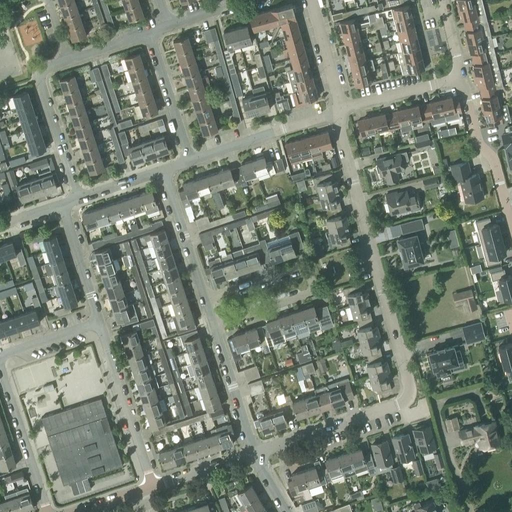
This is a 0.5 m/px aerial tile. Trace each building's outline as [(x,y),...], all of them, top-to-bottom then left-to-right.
[(74,0),(73,0),(60,5),(64,16),(78,11),(74,0)] [(138,0),(122,0),(125,8),(139,3),(138,0)] [(457,9),(483,3),(482,0),(456,0),(458,3),(456,4),(457,9)] [(106,2),(101,4),(105,15),(110,13),(106,2)] [(139,3),(125,8),(129,20),(143,15),(139,3)] [(283,6),(287,21),(296,19),(291,3),(283,6)] [(464,26),(487,20),(483,3),(457,9),(459,15),(460,15),(462,20),(463,20),(464,26)] [(98,4),(93,6),(97,17),(102,16),(98,4)] [(394,20),(411,16),(408,5),(391,9),(394,20)] [(274,8),(279,23),(287,21),(283,6),(274,8)] [(266,10),(270,26),(279,23),(274,8),(266,10)] [(257,13),(262,28),(270,26),(266,10),(257,13)] [(78,11),(64,16),(68,27),(82,23),(78,11)] [(114,25),(110,14),(110,13),(105,15),(109,27),(114,25)] [(262,28),(257,13),(249,15),(253,30),(262,28)] [(106,27),(103,19),(102,16),(97,17),(101,29),(106,27)] [(411,16),(394,20),(397,30),(414,26),(411,16)] [(356,17),(339,22),(342,32),(359,28),(359,29),(370,26),(370,25),(369,22),(358,24),(356,17)] [(465,43),(491,37),(487,20),(464,26),(466,31),(464,31),(466,36),(464,37),(465,43)] [(82,23),(68,27),(72,39),(86,34),(82,23)] [(285,37),(300,33),(297,23),(282,27),(285,37)] [(234,28),(239,46),(251,42),(246,25),(234,28)] [(399,41),(416,37),(414,26),(397,30),(399,41)] [(212,41),(213,41),(218,39),(215,27),(208,29),(212,41)] [(223,50),(230,75),(236,73),(231,56),(234,51),(233,47),(239,46),(234,28),(223,31),(228,49),(223,50)] [(359,28),(342,32),(344,42),(361,38),(359,28)] [(212,41),(208,29),(203,31),(207,43),(212,41)] [(300,33),(285,37),(287,48),(303,43),(300,33)] [(177,53),(191,48),(187,36),(173,41),(177,53)] [(416,37),(399,41),(402,51),(419,47),(416,37)] [(472,59),(495,53),(491,37),(465,43),(467,48),(469,48),(470,53),(471,53),(472,59)] [(361,38),(344,42),(347,53),(364,49),(361,38)] [(216,53),(221,51),(218,39),(213,41),(216,53)] [(303,43),(287,48),(290,58),(305,54),(303,43)] [(419,47),(402,51),(396,52),(399,63),(422,58),(419,47)] [(191,48),(177,53),(180,64),(195,60),(191,48)] [(364,49),(347,53),(349,63),(367,59),(364,49)] [(221,51),(216,53),(219,64),(225,63),(221,51)] [(128,69),(142,64),(139,53),(124,57),(128,69)] [(257,66),(263,65),(259,53),(253,55),(257,66)] [(474,76),(499,70),(495,53),(472,59),(474,64),(473,65),(474,70),(472,70),(474,76)] [(293,69),(308,64),(305,54),(290,58),(293,69)] [(367,59),(349,63),(352,74),(369,70),(374,69),(371,58),(367,59)] [(422,58),(399,63),(402,74),(424,69),(422,58)] [(195,60),(180,64),(184,76),(198,71),(195,60)] [(109,75),(110,75),(106,63),(100,65),(104,77),(109,75)] [(225,63),(219,64),(223,76),(228,74),(225,63)] [(142,64),(128,69),(132,81),(146,76),(142,64)] [(291,69),(290,69),(286,71),(289,81),(311,75),(308,64),(293,69),(291,69)] [(263,65),(257,66),(260,78),(266,76),(263,65)] [(96,81),(96,80),(101,79),(97,67),(92,69),(96,81)] [(369,70),(352,74),(355,85),(372,81),(369,70)] [(481,93),(497,88),(503,87),(499,70),(474,76),(475,82),(477,81),(478,87),(479,86),(481,93)] [(198,71),(184,76),(188,87),(202,83),(198,71)] [(242,95),(236,73),(230,75),(236,97),(242,95)] [(228,74),(223,76),(226,88),(231,86),(228,74)] [(63,91),(77,87),(73,75),(59,79),(63,91)] [(109,75),(104,77),(108,88),(112,87),(109,75)] [(311,75),(289,81),(292,92),(314,86),(314,85),(311,75)] [(146,76),(132,81),(136,92),(150,87),(146,76)] [(100,92),(105,90),(101,79),(96,80),(100,92)] [(202,83),(188,87),(191,99),(206,94),(202,83)] [(314,85),(314,86),(292,92),(296,106),(317,100),(316,97),(317,97),(316,92),(319,91),(317,84),(314,85)] [(259,115),(259,114),(267,112),(266,110),(270,109),(263,85),(252,89),(253,95),(256,104),(258,112),(259,115)] [(231,86),(226,88),(229,99),(234,98),(231,86)] [(67,103),(81,98),(77,87),(63,91),(67,103)] [(112,87),(108,88),(112,100),(116,98),(112,87)] [(150,87),(136,92),(139,104),(154,99),(150,87)] [(482,109),(500,105),(497,91),(498,91),(497,88),(481,93),(482,98),(481,98),(482,103),(480,104),(482,109)] [(105,90),(100,92),(104,103),(109,102),(105,90)] [(16,107),(31,102),(27,91),(13,95),(16,107)] [(206,94),(191,99),(195,110),(210,106),(206,94)] [(258,112),(256,104),(253,95),(242,98),(247,115),(258,112)] [(279,111),(284,110),(280,95),(275,97),(274,97),(279,111)] [(446,96),(439,97),(446,122),(459,118),(458,114),(461,113),(459,104),(457,96),(452,97),(451,96),(446,98),(446,96)] [(446,122),(439,97),(434,99),(435,100),(429,102),(430,103),(424,104),(428,121),(431,120),(432,125),(446,122)] [(70,114),(85,110),(81,98),(67,103),(70,114)] [(116,98),(112,100),(116,112),(120,110),(116,98)] [(234,98),(229,99),(231,105),(233,111),(237,109),(234,98)] [(154,99),(139,104),(143,116),(157,111),(154,99)] [(31,102),(16,107),(20,118),(35,114),(31,102)] [(109,102),(104,103),(108,115),(113,113),(109,102)] [(407,105),(413,129),(422,127),(421,122),(425,121),(425,122),(428,121),(424,104),(418,106),(418,104),(413,106),(412,104),(407,105)] [(500,105),(482,109),(483,115),(485,115),(486,120),(487,120),(489,125),(510,120),(507,104),(501,105),(500,105)] [(393,124),(395,129),(398,128),(397,127),(400,127),(401,132),(413,129),(407,105),(401,107),(401,108),(396,110),(399,122),(393,124)] [(210,106),(195,110),(199,122),(213,117),(210,106)] [(237,109),(233,111),(232,111),(235,123),(241,121),(237,109)] [(74,126),(89,121),(85,110),(70,114),(74,126)] [(372,114),(377,132),(391,129),(391,130),(395,129),(393,124),(387,125),(384,113),(379,114),(379,112),(372,114)] [(111,127),(113,126),(116,125),(113,113),(108,115),(111,127)] [(35,114),(20,118),(24,130),(38,125),(35,114)] [(377,132),(372,114),(367,115),(368,117),(362,118),(363,119),(357,121),(361,136),(377,132)] [(213,117),(199,122),(203,133),(217,129),(213,117)] [(119,123),(121,128),(132,124),(131,119),(119,123)] [(146,123),(148,129),(160,125),(158,119),(146,123)] [(78,137),(92,133),(89,121),(74,126),(78,137)] [(38,125),(24,130),(28,141),(42,136),(38,125)] [(510,133),(502,135),(505,148),(510,167),(511,166),(511,125),(509,127),(510,133)] [(113,126),(111,127),(108,128),(111,139),(116,138),(113,126)] [(438,136),(456,132),(454,126),(436,130),(438,136)] [(317,133),(321,150),(332,147),(327,130),(317,133)] [(127,142),(124,131),(118,133),(122,144),(127,142)] [(92,133),(78,137),(82,149),(96,144),(92,133)] [(321,150),(317,133),(306,136),(312,157),(322,154),(321,150)] [(151,139),(156,154),(169,150),(167,146),(171,144),(167,135),(164,136),(163,135),(151,139)] [(42,136),(28,141),(31,153),(46,148),(42,136)] [(312,157),(306,136),(295,139),(301,160),(312,157)] [(116,138),(111,139),(115,151),(120,149),(116,138)] [(156,154),(151,139),(139,143),(144,158),(156,154)] [(295,139),(285,142),(291,163),(301,160),(295,139)] [(416,150),(431,146),(429,139),(414,143),(416,150)] [(127,142),(122,144),(125,155),(130,154),(133,162),(144,158),(139,143),(129,146),(127,142)] [(86,160),(100,156),(96,144),(82,149),(86,160)] [(118,163),(119,163),(124,161),(120,149),(115,151),(114,151),(118,163)] [(402,161),(408,160),(406,151),(376,159),(381,176),(385,175),(387,183),(399,179),(397,172),(404,170),(402,161)] [(16,158),(18,163),(25,161),(23,155),(16,158)] [(100,156),(86,160),(89,172),(104,167),(100,156)] [(251,160),(256,174),(269,170),(270,174),(275,172),(271,161),(266,163),(264,156),(251,160)] [(35,162),(37,168),(49,164),(47,157),(35,162)] [(18,163),(16,158),(8,160),(10,166),(18,163)] [(276,159),(280,171),(284,169),(281,158),(276,159)] [(280,171),(276,159),(271,161),(275,172),(280,171)] [(241,166),(235,168),(240,184),(241,186),(252,183),(249,176),(256,174),(251,160),(240,164),(241,166)] [(465,201),(483,197),(478,173),(471,175),(468,161),(450,166),(454,180),(459,179),(465,201)] [(240,184),(235,168),(230,169),(229,168),(217,172),(222,186),(234,182),(235,186),(240,184)] [(5,172),(7,176),(10,185),(17,183),(12,169),(5,172)] [(50,170),(39,174),(40,177),(44,192),(57,188),(55,182),(58,181),(55,172),(52,173),(51,173),(50,170)] [(206,176),(211,190),(222,186),(217,172),(206,176)] [(320,196),(339,191),(337,181),(334,182),(331,173),(312,178),(316,192),(318,191),(320,196)] [(424,189),(439,185),(436,175),(422,179),(424,189)] [(211,190),(206,176),(194,180),(199,194),(211,190)] [(44,192),(40,177),(28,181),(33,196),(44,192)] [(179,191),(184,205),(190,203),(188,197),(199,194),(194,180),(183,183),(185,189),(179,191)] [(33,196),(28,181),(16,185),(21,199),(33,196)] [(158,209),(151,189),(140,193),(144,208),(146,213),(158,209)] [(411,210),(419,208),(416,193),(408,195),(406,190),(397,193),(396,191),(386,194),(391,213),(403,210),(403,209),(410,207),(411,210)] [(327,212),(341,209),(339,199),(341,199),(339,191),(320,196),(323,207),(325,206),(327,212)] [(144,208),(140,193),(128,197),(133,212),(144,208)] [(116,201),(121,216),(133,212),(128,197),(116,201)] [(267,206),(267,208),(280,204),(278,199),(265,203),(266,204),(268,204),(268,206),(267,206)] [(115,222),(114,218),(121,216),(116,201),(105,205),(109,220),(111,224),(115,222)] [(266,204),(265,203),(254,207),(256,211),(267,208),(267,206),(268,206),(268,204),(266,204)] [(104,228),(102,222),(109,220),(105,205),(93,209),(98,224),(100,230),(104,228)] [(269,214),(269,216),(281,212),(280,207),(267,211),(268,215),(269,214)] [(98,224),(93,209),(82,213),(87,227),(98,224)] [(329,231),(349,226),(346,216),(343,217),(341,209),(327,212),(328,218),(326,219),(329,231)] [(232,218),(232,219),(245,215),(244,210),(232,214),(232,215),(233,215),(234,217),(232,218)] [(268,215),(267,211),(250,216),(252,221),(269,216),(269,214),(268,215)] [(220,218),(222,223),(232,219),(232,218),(234,217),(233,215),(232,215),(232,214),(220,218)] [(197,225),(209,221),(207,215),(195,219),(197,225)] [(233,226),(234,227),(246,223),(245,218),(235,221),(236,225),(233,226)] [(415,234),(414,229),(423,226),(421,218),(400,223),(403,232),(404,237),(397,238),(400,248),(401,255),(402,255),(405,265),(412,263),(412,265),(421,263),(420,260),(423,260),(420,250),(425,249),(423,242),(418,243),(415,234)] [(489,218),(475,222),(481,244),(501,238),(497,223),(491,225),(489,218)] [(150,225),(151,230),(163,226),(161,220),(149,224),(150,225)] [(214,225),(213,220),(209,221),(197,225),(199,230),(214,225)] [(236,225),(235,221),(222,226),(224,231),(234,227),(233,226),(236,225)] [(139,228),(140,233),(148,231),(151,230),(150,225),(139,228)] [(200,238),(212,234),(224,231),(222,226),(199,233),(200,238)] [(337,248),(351,244),(348,235),(351,234),(349,226),(329,231),(325,232),(329,246),(336,245),(337,248)] [(127,232),(129,237),(140,233),(139,228),(127,232)] [(154,245),(168,241),(164,228),(144,235),(145,241),(152,239),(154,245)] [(287,235),(277,238),(277,240),(283,258),(296,253),(293,247),(299,245),(297,240),(300,239),(298,231),(288,235),(287,235)] [(46,250),(59,246),(55,235),(47,237),(45,232),(29,237),(31,243),(43,239),(46,250)] [(115,236),(116,241),(129,237),(127,232),(115,236)] [(212,234),(200,238),(202,245),(214,241),(212,234)] [(103,240),(105,244),(109,243),(116,241),(115,236),(107,239),(103,240)] [(105,244),(103,240),(103,238),(91,242),(93,248),(105,244)] [(134,251),(139,249),(135,238),(130,239),(134,251)] [(501,238),(481,244),(487,266),(501,262),(499,255),(505,253),(505,252),(506,251),(504,246),(503,246),(501,238)] [(283,258),(277,240),(265,243),(264,239),(259,240),(264,257),(269,255),(271,262),(283,258)] [(127,254),(132,252),(128,240),(123,242),(127,254)] [(264,257),(259,240),(253,242),(256,251),(244,255),(249,269),(261,265),(259,259),(264,257)] [(0,245),(5,258),(16,254),(20,265),(26,263),(21,247),(15,250),(12,241),(0,245)] [(157,257),(172,252),(168,241),(154,245),(157,257)] [(50,262),(62,258),(59,246),(46,250),(50,262)] [(98,263),(113,259),(109,246),(94,251),(98,263)] [(139,249),(134,251),(138,264),(143,262),(139,249)] [(132,252),(127,254),(131,266),(135,264),(132,252)] [(161,268),(175,264),(172,252),(157,257),(161,268)] [(226,255),(220,257),(222,262),(221,263),(225,277),(237,273),(232,259),(233,259),(231,252),(225,254),(226,255)] [(30,268),(36,267),(32,255),(26,257),(30,268)] [(249,269),(244,255),(233,259),(232,259),(237,273),(249,269)] [(221,263),(222,262),(220,257),(219,256),(214,257),(215,259),(208,262),(214,281),(225,277),(221,263)] [(49,275),(54,273),(54,274),(66,269),(62,258),(50,262),(45,264),(49,275)] [(102,275),(116,270),(113,259),(98,263),(102,275)] [(143,262),(138,264),(141,274),(146,273),(143,262)] [(479,263),(469,265),(471,272),(481,269),(479,263)] [(135,277),(139,275),(135,264),(131,266),(135,277)] [(175,264),(161,268),(165,280),(179,275),(175,264)] [(36,267),(30,268),(34,280),(40,278),(36,267)] [(57,285),(70,281),(66,269),(54,274),(57,285)] [(504,269),(489,273),(491,281),(499,279),(504,300),(508,299),(508,300),(511,298),(511,274),(505,276),(504,269)] [(116,270),(102,275),(106,287),(120,282),(116,270)] [(146,273),(141,274),(145,286),(150,284),(146,273)] [(139,275),(135,277),(138,289),(143,287),(139,275)] [(179,275),(165,280),(169,292),(183,287),(179,275)] [(40,278),(34,280),(38,291),(44,289),(40,278)] [(1,283),(3,288),(14,284),(12,279),(1,283)] [(70,281),(57,285),(61,296),(73,292),(70,281)] [(106,287),(109,298),(124,293),(120,282),(106,287)] [(350,306),(370,300),(367,291),(364,292),(362,283),(343,288),(347,302),(349,302),(350,306)] [(150,284),(145,286),(149,298),(154,297),(150,284)] [(4,291),(5,296),(16,292),(15,287),(4,291)] [(143,287),(138,289),(142,300),(147,299),(143,287)] [(172,303),(187,299),(183,287),(169,292),(172,303)] [(451,292),(455,305),(466,302),(468,309),(476,307),(471,287),(451,292)] [(44,289),(38,291),(42,302),(47,300),(44,289)] [(73,292),(61,296),(65,307),(53,310),(55,316),(71,311),(69,306),(77,303),(73,292)] [(109,298),(113,310),(128,305),(124,293),(109,298)] [(24,313),(28,326),(40,322),(37,313),(42,312),(37,296),(31,298),(35,309),(24,313)] [(154,297),(149,298),(153,309),(157,308),(154,297)] [(147,299),(142,300),(146,311),(139,314),(141,319),(152,315),(147,299)] [(172,303),(176,314),(176,315),(190,310),(187,299),(172,303)] [(370,300),(350,306),(353,317),(356,317),(358,323),(372,319),(369,310),(372,309),(370,300)] [(307,307),(301,309),(306,324),(318,320),(320,325),(332,322),(327,309),(316,312),(313,305),(312,305),(312,303),(306,304),(307,307)] [(131,316),(128,305),(113,310),(116,321),(131,316)] [(157,308),(153,309),(156,321),(161,320),(157,308)] [(306,324),(301,309),(289,313),(296,334),(308,330),(306,324)] [(176,315),(176,314),(172,316),(177,333),(196,327),(190,310),(176,315)] [(28,326),(24,313),(12,317),(17,330),(28,326)] [(296,334),(289,313),(277,317),(282,332),(284,338),(296,334)] [(17,330),(12,317),(1,320),(6,333),(17,330)] [(282,332),(277,317),(266,321),(268,328),(263,330),(267,343),(273,341),(271,336),(282,332)] [(154,337),(159,336),(153,318),(139,323),(142,329),(151,327),(154,337)] [(360,341),(380,336),(377,326),(374,327),(372,319),(358,323),(359,328),(356,329),(360,341)] [(161,320),(156,321),(162,338),(167,336),(161,320)] [(467,342),(485,337),(481,321),(462,326),(467,342)] [(267,343),(263,330),(257,332),(256,327),(244,331),(249,346),(261,342),(262,345),(267,343)] [(125,347),(140,342),(136,329),(121,334),(125,347)] [(188,352),(202,347),(197,329),(179,335),(183,345),(185,344),(188,352)] [(233,338),(228,340),(234,358),(240,356),(238,350),(249,346),(244,331),(232,335),(233,338)] [(159,336),(154,337),(158,348),(163,347),(159,336)] [(367,358),(382,354),(379,345),(382,344),(380,336),(360,341),(363,353),(366,352),(367,358)] [(332,341),(334,350),(341,349),(339,340),(332,341)] [(143,354),(147,353),(145,347),(142,348),(140,342),(125,347),(129,358),(143,353),(143,354)] [(511,342),(498,347),(500,353),(498,353),(500,360),(502,360),(505,373),(511,370),(511,342)] [(169,358),(173,357),(169,344),(165,346),(169,358)] [(455,351),(453,345),(444,348),(443,346),(438,348),(439,350),(430,352),(434,369),(436,368),(438,374),(451,370),(449,364),(458,362),(457,357),(462,355),(460,349),(455,351)] [(163,347),(158,348),(161,360),(166,358),(163,347)] [(202,347),(188,352),(191,363),(192,363),(206,359),(202,347)] [(302,352),(305,361),(311,359),(307,350),(302,352)] [(305,361),(302,352),(296,354),(299,363),(305,361)] [(143,353),(129,358),(132,370),(147,365),(150,364),(147,353),(143,354),(143,353)] [(370,376),(389,371),(387,362),(384,362),(382,354),(367,358),(369,363),(366,364),(370,376)] [(173,357),(169,358),(172,370),(177,368),(173,357)] [(166,358),(161,360),(165,372),(170,370),(166,358)] [(191,376),(195,375),(210,370),(206,359),(192,363),(191,363),(187,364),(191,376)] [(306,364),(309,373),(315,371),(312,362),(306,364)] [(151,377),(154,376),(150,364),(147,365),(132,370),(136,382),(151,377)] [(309,373),(306,364),(300,366),(303,375),(309,373)] [(245,375),(258,371),(256,365),(243,369),(245,375)] [(177,368),(172,370),(176,381),(181,379),(177,368)] [(170,370),(165,372),(169,383),(174,382),(170,370)] [(199,386),(214,381),(210,370),(195,375),(199,386)] [(258,371),(245,375),(247,381),(260,376),(258,371)] [(389,371),(370,376),(373,388),(375,387),(377,393),(391,389),(389,380),(392,379),(389,371)] [(151,377),(136,382),(140,393),(154,388),(158,387),(154,376),(151,377)] [(347,378),(326,385),(328,390),(333,405),(344,401),(344,400),(353,397),(349,385),(348,380),(347,378)] [(181,379),(176,381),(180,393),(185,391),(181,379)] [(249,389),(263,385),(261,379),(248,384),(249,389)] [(214,381),(199,386),(203,398),(218,393),(214,381)] [(174,382),(169,383),(173,395),(178,393),(174,382)] [(52,383),(43,386),(45,392),(54,389),(52,383)] [(263,385),(249,389),(251,395),(264,391),(263,385)] [(314,389),(316,394),(321,409),(333,405),(328,390),(326,385),(314,389)] [(143,405),(158,400),(154,388),(140,393),(143,405)] [(185,391),(180,393),(184,404),(188,403),(185,391)] [(178,393),(173,395),(176,406),(181,405),(178,393)] [(221,404),(218,393),(203,398),(206,409),(221,404)] [(321,409),(316,394),(304,398),(309,413),(321,409)] [(100,398),(41,417),(63,485),(122,465),(100,398)] [(309,413),(304,398),(292,402),(291,399),(286,401),(290,414),(295,413),(297,417),(309,413)] [(147,416),(162,411),(158,400),(143,405),(147,416)] [(290,414),(286,401),(280,403),(282,409),(270,413),(276,428),(287,424),(285,416),(290,414)] [(188,403),(184,404),(187,415),(192,414),(188,403)] [(181,405),(176,406),(180,418),(185,416),(181,405)] [(212,416),(211,416),(212,418),(224,414),(222,407),(210,411),(212,416)] [(162,411),(147,416),(151,427),(165,422),(162,411)] [(200,418),(201,420),(211,416),(212,416),(210,411),(198,415),(198,418),(200,418)] [(276,428),(270,413),(258,417),(263,432),(276,428)] [(198,418),(198,415),(187,419),(189,424),(201,420),(200,418),(198,418)] [(456,415),(444,418),(447,430),(459,427),(456,415)] [(189,424),(187,419),(174,423),(175,426),(177,425),(178,427),(189,424)] [(480,447),(500,441),(494,420),(474,426),(474,427),(459,431),(462,442),(478,438),(480,447)] [(175,426),(174,423),(168,425),(164,426),(165,431),(178,427),(177,425),(175,426)] [(217,433),(221,447),(234,443),(231,434),(234,433),(231,423),(216,428),(217,433)] [(422,450),(436,446),(430,425),(414,430),(416,437),(418,436),(422,450)] [(165,431),(164,426),(152,430),(154,436),(165,432),(165,431)] [(217,433),(216,428),(210,430),(211,434),(205,436),(210,451),(221,447),(217,433)] [(5,430),(0,431),(0,444),(8,442),(5,430)] [(402,459),(415,456),(409,433),(394,437),(396,446),(398,445),(402,459)] [(210,451),(205,436),(193,440),(198,455),(210,451)] [(181,444),(186,459),(198,455),(193,440),(181,444)] [(379,465),(393,461),(387,440),(373,444),(379,465)] [(0,457),(12,453),(8,442),(0,444),(0,457)] [(170,448),(175,462),(186,459),(181,444),(170,448)] [(175,462),(170,448),(159,451),(164,466),(175,462)] [(348,452),(353,467),(355,473),(373,467),(369,453),(363,455),(360,448),(348,452)] [(346,469),(353,467),(348,452),(336,456),(343,476),(344,478),(349,476),(346,469)] [(439,466),(445,464),(441,452),(435,453),(439,466)] [(12,453),(0,457),(0,464),(2,469),(16,464),(12,453)] [(322,469),(327,482),(332,481),(332,480),(343,476),(336,456),(325,460),(327,467),(322,469)] [(417,474),(425,472),(421,458),(413,460),(417,474)] [(396,481),(404,479),(400,465),(392,468),(396,481)] [(303,470),(308,485),(320,481),(321,484),(327,482),(322,469),(316,471),(315,466),(303,470)] [(308,485),(303,470),(291,474),(293,480),(287,482),(292,495),(297,494),(296,489),(308,485)] [(10,475),(12,481),(24,477),(21,471),(10,475)] [(12,481),(10,475),(4,477),(6,483),(12,481)] [(426,479),(426,487),(439,486),(438,478),(426,479)] [(243,503),(257,495),(250,484),(236,492),(243,503)] [(15,492),(21,510),(33,506),(27,488),(15,492)] [(350,495),(351,500),(363,496),(361,491),(350,495)] [(15,511),(21,510),(15,492),(11,493),(12,497),(5,500),(9,511),(15,511)] [(242,511),(246,508),(248,511),(252,511),(263,506),(257,495),(243,503),(239,505),(242,511)] [(222,511),(228,511),(229,511),(224,497),(218,499),(222,511)] [(9,511),(5,500),(0,501),(0,511),(9,511)] [(303,511),(317,506),(315,500),(301,504),(303,511)] [(200,505),(195,506),(197,511),(216,511),(213,501),(207,503),(207,502),(206,502),(206,501),(199,503),(200,505)] [(436,511),(432,501),(417,507),(418,510),(412,511),(436,511)] [(334,511),(351,511),(349,503),(333,509),(334,511)]
